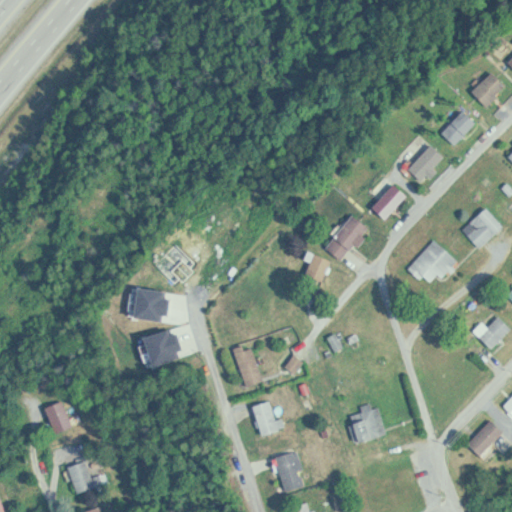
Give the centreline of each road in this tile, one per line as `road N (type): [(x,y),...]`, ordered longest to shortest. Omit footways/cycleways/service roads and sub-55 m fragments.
road 1 (residential): [(458,511),(376,265),(382,257)]
road 2 (residential): [(198,294),(265,511)]
road 3 (residential): [(382,257),(511,117)]
